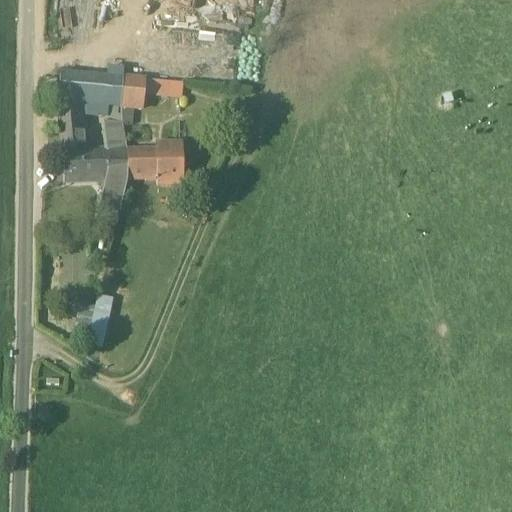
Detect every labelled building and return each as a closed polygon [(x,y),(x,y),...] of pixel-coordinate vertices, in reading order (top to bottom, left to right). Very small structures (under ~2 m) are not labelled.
[(121,80),(59,74),(57,105),(118,110),(121,80)] [(163,84),(121,80),(118,110),(161,114),(161,113),(163,85),(163,84)] [(180,86),(163,85),(161,113),(179,114),(180,86)] [(106,155),(83,156),(81,124),(58,125),(63,186),(107,185),(110,184),(125,184),(125,183),(126,183),(125,155),(106,155)] [(121,126),(101,126),(106,155),(118,155),(118,149),(125,150),(121,126)] [(179,147),(160,147),(160,154),(156,154),(156,182),(156,188),(180,188),(179,147)] [(156,154),(125,155),(126,183),(156,182),(156,154)] [(110,184),(107,185),(101,209),(103,210),(103,211),(106,212),(106,211),(119,214),(125,184),(110,184)] [(82,307),(74,343),(86,346),(95,310),(82,307)]
